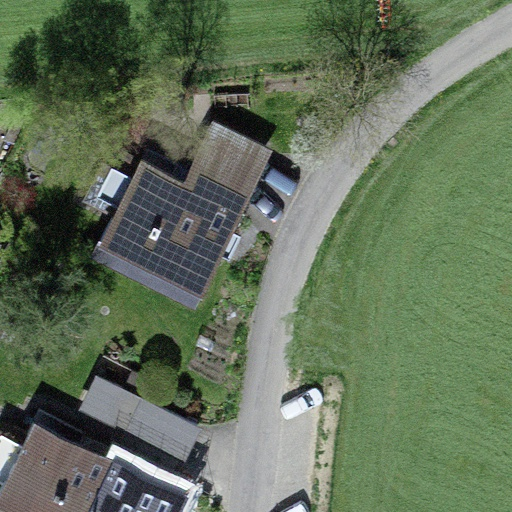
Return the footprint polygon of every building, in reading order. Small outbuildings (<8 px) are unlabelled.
[(114,212),(96,248),(195,297),(240,206),(236,204),(263,149),(212,123),(184,179),(122,148),(113,164),(104,159),(85,197),(114,212)] [(82,405),(127,428),(143,395),(99,373),(82,405)] [(198,423),(143,395),(127,428),(182,455),(198,423)] [(0,511),(85,511),(113,458),(34,419),(0,485),(0,511)] [(113,458),(85,511),(171,511),(181,493),(113,458)]
